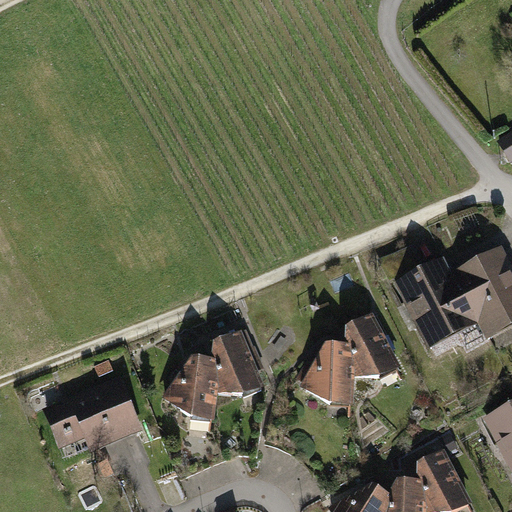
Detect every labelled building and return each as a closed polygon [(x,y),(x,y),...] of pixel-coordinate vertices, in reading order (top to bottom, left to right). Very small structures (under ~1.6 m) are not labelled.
[(511,135),(501,141),(511,161),(511,135)] [(446,261),(400,284),(431,344),(480,318),(489,335),(511,322),(511,272),(502,253),(454,277),(446,261)] [(354,347),(353,378),(381,378),(381,374),(398,366),(374,316),(349,328),(349,342),(354,347)] [(219,363),(216,394),(244,396),(244,392),(262,385),(241,334),(215,345),(214,358),(219,363)] [(323,365),(309,390),(330,404),(334,401),(352,402),(353,378),(354,347),(327,345),(320,358),(323,365)] [(187,380),(171,404),(192,419),(196,416),(213,419),(216,394),(219,363),(193,359),(185,373),(187,380)] [(119,384),(47,412),(58,439),(87,428),(94,446),(137,429),(119,384)] [(511,407),(489,419),(511,462),(511,407)] [(425,483),(424,511),(451,511),(452,511),(469,502),(445,453),(420,465),(420,478),(425,483)] [(394,502),(388,511),(424,511),(425,483),(398,481),(392,495),(394,502)] [(361,500),(336,511),(388,511),(394,502),(372,487),(361,493),(361,500)]
